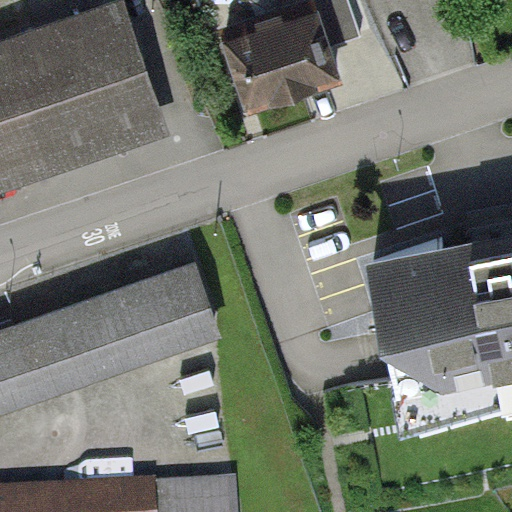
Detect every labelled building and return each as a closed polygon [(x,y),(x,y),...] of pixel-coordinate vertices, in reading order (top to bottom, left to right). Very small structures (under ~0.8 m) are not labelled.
[(327,0),(324,0),(240,29),(267,108),(354,78),(327,0)] [(136,2),(0,48),(0,186),(178,126),(136,2)] [(511,240),(376,264),(406,439),(511,421),(511,240)] [(206,257),(0,326),(0,409),(232,331),(206,257)] [(245,511),(244,483),(0,493),(0,511),(245,511)]
